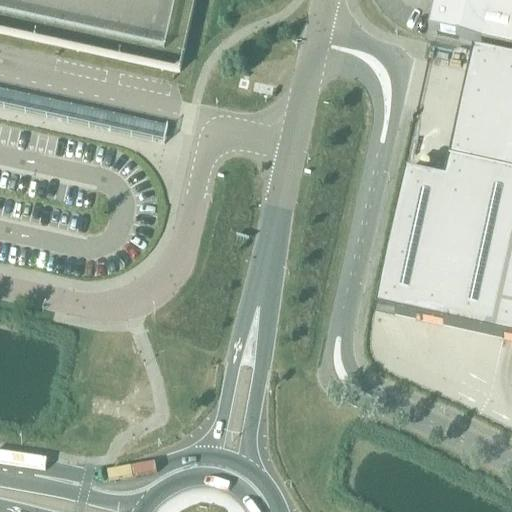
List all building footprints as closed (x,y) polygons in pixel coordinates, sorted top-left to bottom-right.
[(511,0),(434,0),(427,33),(436,35),(511,51),(511,0)] [(511,61),(472,52),(448,161),(467,166),(511,175),(511,61)] [(113,115),(0,90),(0,108),(33,116),(110,133),(110,132),(113,115)] [(110,132),(110,133),(154,142),(164,144),(167,127),(113,115),(110,132)] [(405,172),(374,311),(418,321),(431,324),(511,341),(511,175),(467,166),(448,161),(447,161),(443,181),(405,172)]
